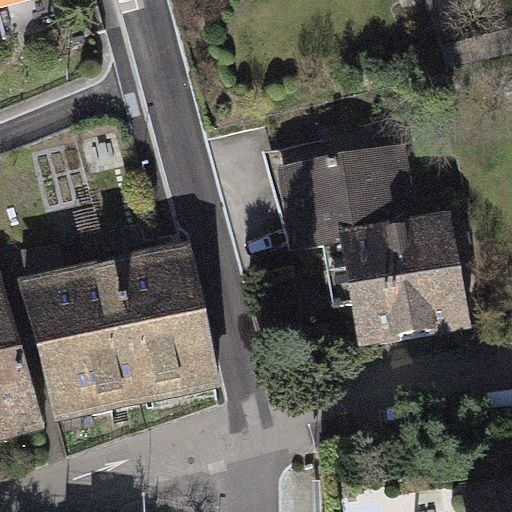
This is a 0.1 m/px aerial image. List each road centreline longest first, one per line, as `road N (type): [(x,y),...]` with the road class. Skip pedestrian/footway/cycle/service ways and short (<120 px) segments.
road 1 (residential): [(256,420),(145,0)]
road 2 (residential): [(10,511),(256,420)]
road 3 (residential): [(256,420),(511,374)]
